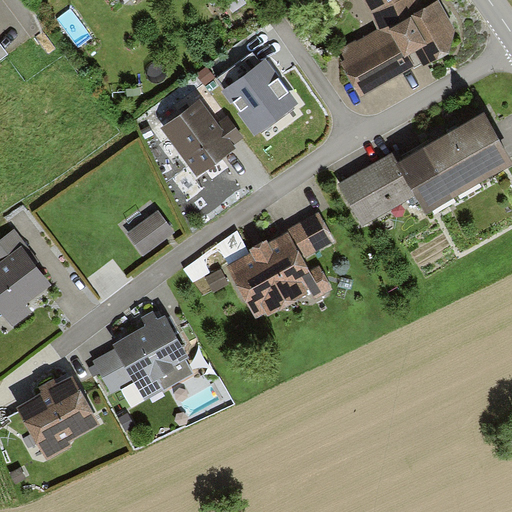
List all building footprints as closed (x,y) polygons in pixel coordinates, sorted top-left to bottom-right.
[(249,4),(246,0),(223,0),(233,13),(249,4)] [(364,0),(380,28),(346,46),(340,65),(362,99),(423,62),(425,66),(451,52),(458,30),(441,0),(436,0),(426,6),(422,0),(364,0)] [(0,60),(10,53),(0,40),(0,60)] [(226,88),(222,91),(256,136),(301,102),(268,58),(262,62),(254,51),(218,78),(226,88)] [(202,100),(163,128),(198,175),(247,138),(230,116),(221,124),(202,100)] [(390,148),(338,178),(361,218),(410,189),(424,213),(510,165),(482,116),(399,164),(390,148)] [(338,243),(320,211),(223,268),(254,323),(312,293),(317,303),(337,292),(323,266),(314,271),(307,258),(338,243)] [(170,233),(154,213),(126,235),(142,255),(170,233)] [(14,235),(0,245),(0,313),(10,328),(33,311),(25,300),(49,284),(14,235)] [(207,262),(187,269),(193,286),(213,279),(207,262)] [(166,314),(159,318),(154,311),(143,318),(147,324),(115,343),(117,348),(93,361),(114,395),(135,382),(145,400),(196,373),(187,358),(191,356),(166,314)] [(103,424),(75,373),(59,382),(56,377),(41,386),(43,391),(17,406),(48,462),(73,446),(71,443),(103,424)]
